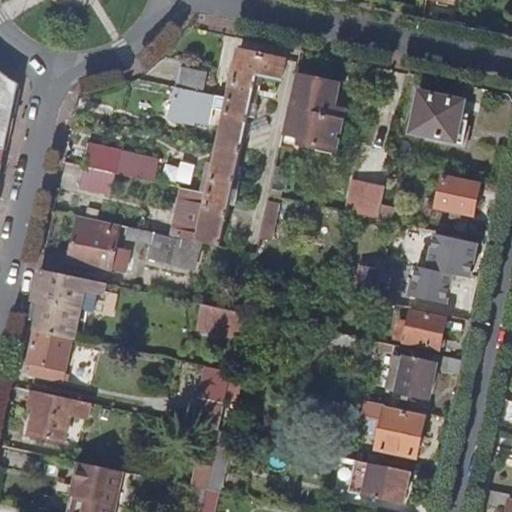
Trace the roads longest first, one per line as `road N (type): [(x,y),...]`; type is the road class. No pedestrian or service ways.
road 1 (residential): [(206,0),(511,66)]
road 2 (residential): [(511,254),(456,511)]
road 3 (residential): [(0,310),(51,63)]
road 4 (residential): [(51,63),(77,66),(125,52),(166,0)]
